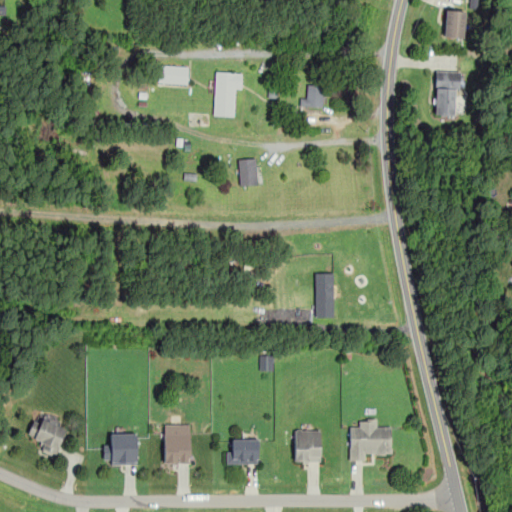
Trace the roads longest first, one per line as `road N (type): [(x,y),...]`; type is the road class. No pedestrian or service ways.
road 1 (tertiary): [(461,511),(392,203),(389,55),(401,0)]
road 2 (residential): [(458,497),(96,500),(57,495),(0,469)]
